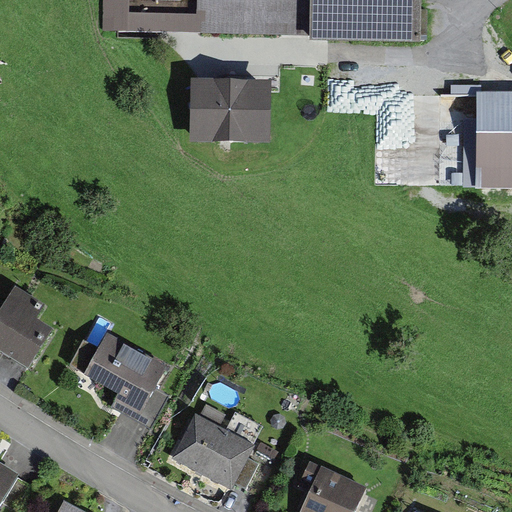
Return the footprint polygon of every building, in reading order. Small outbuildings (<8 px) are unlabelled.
[(187,0),(186,51),(291,54),(292,0),(187,0)] [(297,0),(297,58),(411,60),(412,0),(297,0)] [(180,97),(179,156),(260,157),(261,98),(180,97)] [(511,201),(511,112),(466,114),(468,203),(511,201)] [(15,289),(0,312),(0,350),(30,370),(54,333),(34,321),(43,307),(15,289)] [(162,385),(102,353),(79,395),(112,415),(106,426),(144,445),(161,416),(152,409),(162,385)] [(184,436),(165,478),(226,505),(245,463),(184,436)] [(0,508),(20,476),(10,470),(0,463),(0,508)] [(314,488),(302,511),(358,511),(360,509),(314,488)]
